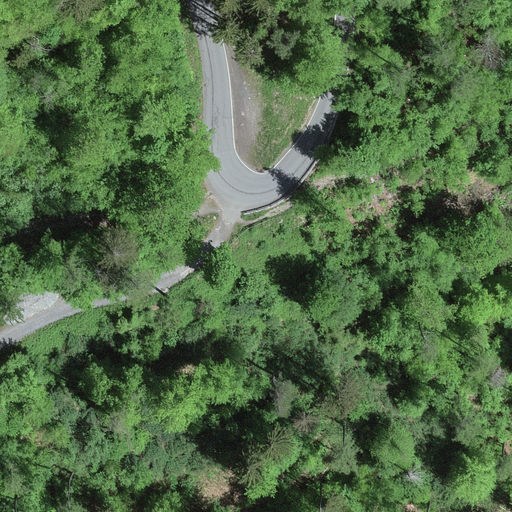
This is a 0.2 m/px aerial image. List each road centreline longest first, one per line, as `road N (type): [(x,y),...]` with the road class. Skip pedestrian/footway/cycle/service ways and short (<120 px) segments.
road 1 (unclassified): [(344,0),(343,50),(311,152),(282,180),(255,191),(231,185),(218,157),(217,82),(200,0)]
road 2 (track): [(511,93),(410,159),(326,182),(266,215),(231,222)]
road 3 (track): [(231,222),(231,185),(210,201),(172,211),(0,238)]
road 4 (track): [(0,341),(72,306),(159,285),(194,263),(231,222)]
